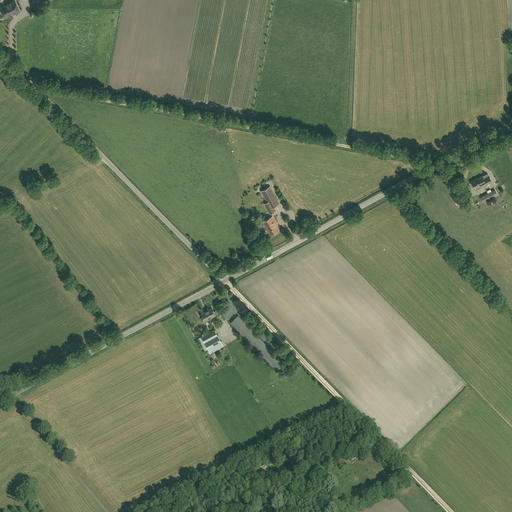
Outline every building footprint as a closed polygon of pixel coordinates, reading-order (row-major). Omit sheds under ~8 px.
[(6,17),(21,11),(16,0),(15,0),(1,6),(6,17)] [(481,181),(484,186),(492,182),(489,176),(484,179),(482,176),(478,178),(480,182),(481,181)] [(481,187),(484,186),(481,181),(480,182),(478,178),(471,181),(476,190),(481,187)] [(264,204),(269,213),(275,210),(273,206),(279,203),(270,186),(261,191),(267,202),(264,204)] [(495,189),(480,197),(483,203),(498,195),(495,189)] [(457,205),(467,200),(463,192),(453,197),(457,205)] [(270,234),(279,229),(272,217),(263,222),(270,234)] [(209,319),(216,315),(216,316),(221,313),(218,308),(213,311),(211,308),(200,314),(202,317),(202,318),(204,323),(209,320),(209,319)] [(277,371),(285,364),(238,315),(230,323),(277,371)] [(223,345),(222,344),(214,329),(201,336),(210,352),(223,345)]
